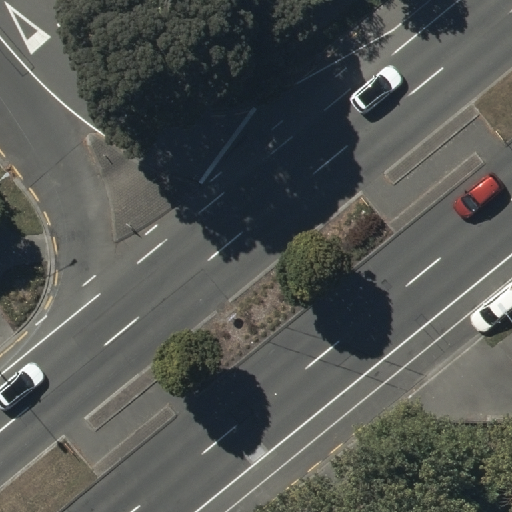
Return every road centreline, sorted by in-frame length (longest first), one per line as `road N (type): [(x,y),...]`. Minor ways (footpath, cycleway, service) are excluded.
road 1 (secondary): [(511,233),(171,511)]
road 2 (secondary): [(185,282),(511,18)]
road 3 (residential): [(185,282),(0,47)]
road 4 (secondary): [(0,433),(185,282)]
